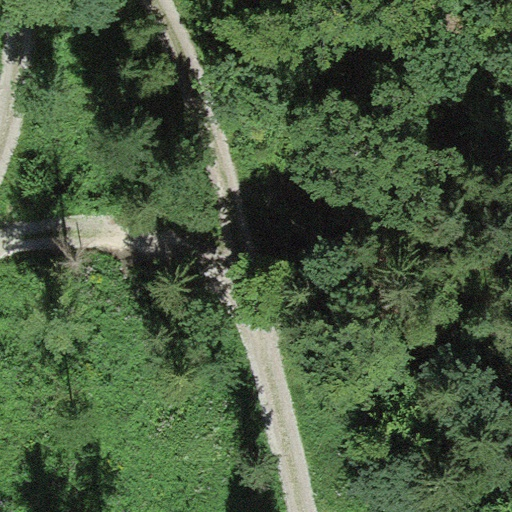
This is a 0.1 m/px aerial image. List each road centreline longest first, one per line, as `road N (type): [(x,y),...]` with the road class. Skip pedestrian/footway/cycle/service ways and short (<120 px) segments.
road 1 (track): [(302,511),(203,110),(157,0)]
road 2 (track): [(0,240),(121,236),(238,260)]
road 3 (track): [(23,0),(11,135),(0,162)]
